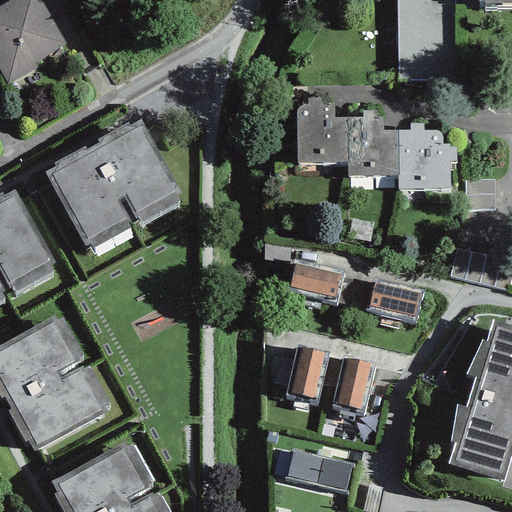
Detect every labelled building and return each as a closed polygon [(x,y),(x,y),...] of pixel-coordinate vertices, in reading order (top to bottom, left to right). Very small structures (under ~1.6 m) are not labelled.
[(38,0),(18,0),(0,10),(0,62),(9,78),(65,46),(38,0)] [(511,0),(396,0),(398,84),(457,84),(456,8),(511,7),(511,0)] [(296,118),(297,167),(348,167),(348,180),(398,180),(398,193),(450,193),(450,166),(457,166),(457,151),(449,151),(449,148),(443,148),(443,141),(442,139),(441,138),(439,136),(436,135),(424,135),(424,128),(410,128),(410,135),(384,135),(384,121),(377,121),(377,115),(361,115),(362,122),(335,122),(335,108),(322,108),(322,103),(308,103),(308,110),(303,110),(300,111),(298,113),(297,115),(296,118)] [(180,207),(139,133),(52,181),(93,255),(131,234),(129,229),(131,228),(119,206),(124,203),(136,225),(138,223),(141,228),(180,207)] [(494,182),(465,182),(466,213),(495,212),(494,182)] [(54,276),(13,202),(0,208),(0,305),(5,303),(2,298),(4,297),(0,288),(0,276),(9,294),(12,293),(15,298),(54,276)] [(511,272),(511,262),(457,250),(450,279),(508,292),(511,272)] [(340,280),(295,269),(290,291),(334,302),(340,280)] [(373,286),(344,279),(339,304),(366,311),(365,314),(416,326),(423,295),(374,283),(373,286)] [(62,322),(0,355),(0,386),(35,449),(109,409),(88,371),(84,373),(82,371),(60,383),(58,378),(79,366),(78,363),(83,361),(62,322)] [(511,460),(511,330),(492,325),(486,346),(482,344),(466,378),(475,381),(466,412),(457,409),(450,446),(454,447),(448,469),(504,486),(511,460)] [(322,357),(300,353),(290,398),(313,403),(322,357)] [(370,369),(348,363),(337,409),(359,414),(370,369)] [(132,449),(57,490),(69,511),(166,511),(159,498),(154,500),(153,498),(131,510),(128,505),(150,493),(148,490),(153,488),(132,449)] [(352,469),(293,455),(287,481),(345,495),(352,469)]
